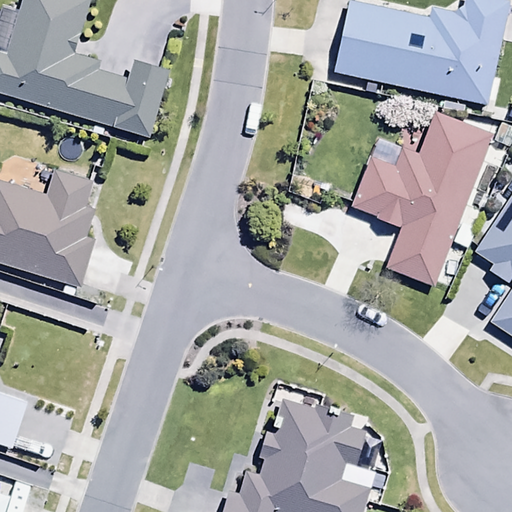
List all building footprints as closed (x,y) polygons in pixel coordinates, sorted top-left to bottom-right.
[(0,58),(0,97),(150,143),(170,76),(136,66),(130,84),(99,75),(101,68),(75,60),(92,6),(73,0),(26,0),(8,61),(0,58)] [(348,8),(334,76),(490,108),(495,86),(508,88),(511,67),(499,65),(504,39),(511,40),(511,9),(466,0),(462,20),(432,13),(430,25),(348,8)] [(447,291),(502,156),(488,149),(490,143),(437,121),(420,162),(402,154),(395,172),(373,163),(352,214),(403,235),(386,275),(432,294),(435,286),(447,291)] [(0,267),(80,292),(95,245),(85,242),(94,215),(86,213),(93,189),(55,177),(48,202),(0,187),(0,267)] [(511,203),(477,258),(493,269),(489,275),(510,288),(511,284),(511,292),(489,329),(511,344),(511,203)] [(0,449),(13,453),(28,408),(0,399),(0,449)] [(351,426),(283,406),(274,439),(268,437),(261,464),(265,466),(261,481),(247,477),(240,500),(230,498),(225,511),(365,511),(371,495),(340,486),(345,467),(357,471),(367,438),(349,433),(351,426)] [(0,511),(5,511),(9,502),(0,499),(0,511)]
